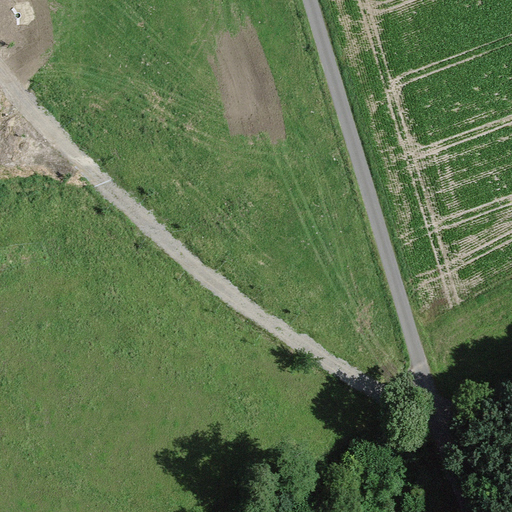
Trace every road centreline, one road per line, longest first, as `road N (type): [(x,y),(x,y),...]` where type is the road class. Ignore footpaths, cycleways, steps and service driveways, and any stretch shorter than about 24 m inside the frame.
road 1 (track): [(0,72),(75,156),(180,252),(380,398),(437,425),(511,400)]
road 2 (unclassified): [(467,511),(310,0)]
